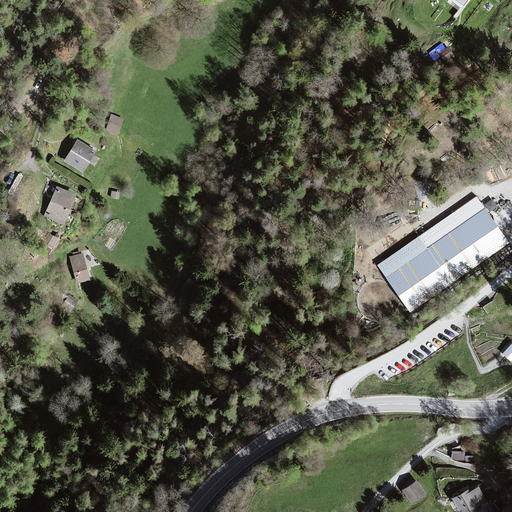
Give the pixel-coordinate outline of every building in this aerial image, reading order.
[(443,0),(464,16),(476,0),(443,0)] [(108,115),(103,133),(114,136),(119,118),(108,115)] [(70,138),(56,160),(76,173),(90,151),(70,138)] [(49,187),(36,217),(56,226),(69,196),(49,187)] [(473,196),(374,265),(408,313),(507,244),(473,196)] [(81,255),(66,258),(73,284),(87,280),(81,255)] [(75,301),(64,296),(58,309),(68,315),(75,301)] [(415,480),(401,491),(412,506),(426,495),(415,480)] [(451,499),(457,511),(469,511),(488,503),(479,485),(451,499)]
